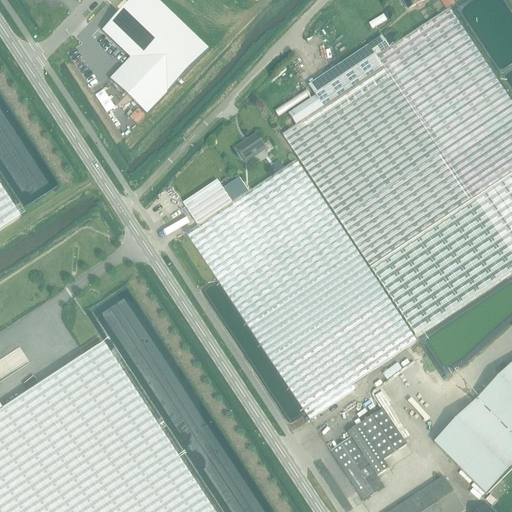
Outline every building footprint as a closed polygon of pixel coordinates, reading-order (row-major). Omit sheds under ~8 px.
[(156,0),(132,0),(102,32),(131,59),(110,81),(147,116),(209,50),(156,0)] [(175,0),(185,9),(193,0),(175,0)] [(404,0),(406,2),(405,3),(408,9),(425,0),(404,0)] [(451,0),(441,0),(447,9),(455,5),(451,0)] [(296,126),(282,135),(297,158),(415,336),(417,335),(511,272),(511,103),(449,9),(389,48),(381,37),(341,63),(309,84),(317,96),(289,115),(294,124),(296,126)] [(267,153),(273,149),(269,142),(263,146),(256,136),(248,141),(244,143),(237,149),(246,162),(265,150),(267,153)] [(217,181),(183,204),(196,224),(184,232),(307,419),(352,389),(348,383),(413,341),(412,339),(335,221),(337,220),(296,158),(295,159),(247,190),(244,185),(238,177),(221,188),(217,181)] [(0,230),(19,218),(0,188),(0,230)] [(24,343),(0,353),(0,368),(29,356),(24,343)] [(0,511),(212,511),(102,345),(1,410),(0,408),(0,511)] [(511,366),(434,444),(485,494),(511,466),(511,366)] [(351,438),(331,452),(363,501),(384,488),(377,477),(388,469),(383,461),(406,446),(383,410),(347,433),(351,438)] [(463,511),(466,511),(443,477),(390,511),(463,511)]
